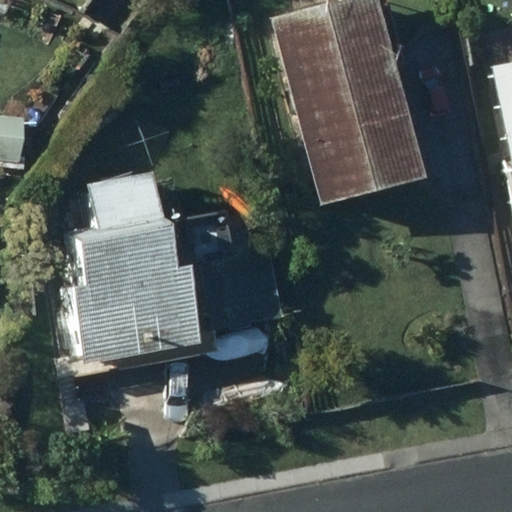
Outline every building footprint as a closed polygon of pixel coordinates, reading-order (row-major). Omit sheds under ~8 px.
[(376,18),(382,20),(388,17),(390,10),(387,4),(381,2),(375,5),(373,12),(376,18)] [(266,31),(314,218),(418,191),(370,5),(266,31)] [(511,71),(489,76),(511,190),(511,71)] [(0,167),(12,169),(19,125),(0,121),(0,167)] [(93,234),(66,238),(76,302),(67,303),(79,376),(193,358),(190,338),(276,324),(261,233),(222,240),(220,227),(155,238),(146,183),(86,193),(93,234)]
